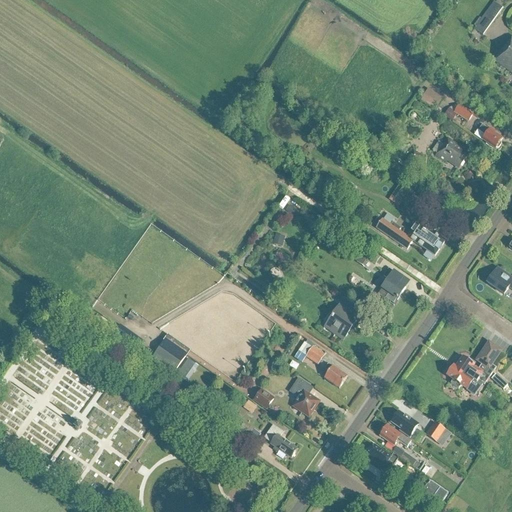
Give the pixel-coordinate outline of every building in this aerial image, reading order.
[(484,37),(504,10),(494,3),(474,30),(484,37)] [(511,40),(508,46),(507,45),(494,63),(511,75),(511,40)] [(428,88),(422,99),(437,108),(443,97),(428,88)] [(454,114),(457,116),(469,123),(473,115),(459,106),(455,113),(454,114)] [(454,114),(455,113),(449,109),(443,117),(452,123),(457,116),(454,114)] [(489,131),(482,126),(478,132),(485,137),(482,141),(495,150),(496,149),(499,150),(501,146),(500,144),(502,141),(495,135),(496,134),(490,130),(489,131)] [(396,140),(389,150),(400,157),(406,147),(396,140)] [(468,155),(448,140),(444,146),(439,143),(432,152),(437,155),(435,157),(445,164),(447,162),(458,170),(468,155)] [(415,167),(422,157),(414,151),(413,148),(405,160),(415,167)] [(398,183),(389,200),(400,206),(402,203),(408,206),(415,192),(398,183)] [(408,239),(413,243),(435,257),(445,242),(433,234),(435,230),(421,220),(408,239)] [(401,230),(393,224),(391,227),(383,221),(376,230),(407,252),(413,243),(408,239),(399,232),(401,230)] [(274,243),(283,246),(286,236),(277,233),(274,243)] [(368,249),(357,264),(364,269),(369,262),(375,266),(381,258),(368,249)] [(403,279),(394,273),(389,270),(384,278),(389,281),(382,290),(389,295),(388,296),(387,299),(394,304),(397,300),(398,300),(406,288),(403,287),(407,282),(403,279)] [(511,279),(502,273),(499,277),(494,274),(487,285),(503,296),(508,288),(511,290),(511,279)] [(344,340),(358,320),(356,318),(360,313),(343,302),(327,326),(337,333),(335,335),(344,340)] [(147,359),(151,352),(144,347),(146,344),(120,326),(111,338),(137,356),(139,353),(147,359)] [(172,378),(188,355),(166,339),(150,363),(172,378)] [(461,387),(471,393),(471,394),(475,388),(482,392),(486,387),(484,386),(496,369),(491,366),(501,352),(488,344),(476,362),(481,366),(478,371),(472,367),(473,367),(466,363),(466,359),(461,360),(461,363),(456,370),(454,369),(452,371),(451,370),(447,375),(449,376),(448,377),(454,381),(451,385),(459,391),(461,387)] [(318,366),(325,356),(313,348),(306,358),(318,366)] [(198,368),(188,360),(176,376),(187,384),(198,368)] [(328,366),(325,370),(329,373),(324,380),(339,390),(347,378),(333,368),(332,369),(328,366)] [(503,391),(508,386),(496,376),(491,381),(503,391)] [(308,417),(318,403),(308,397),(312,390),(299,381),(290,393),(300,400),(295,408),(308,417)] [(267,411),(273,401),(261,393),(255,402),(267,411)] [(252,415),(257,407),(249,402),(243,409),(252,415)] [(395,419),(391,424),(401,431),(400,433),(409,439),(418,426),(406,417),(405,418),(398,414),(397,415),(396,415),(394,418),(395,419)] [(79,430),(82,425),(77,421),(72,418),(69,424),(73,427),(79,430)] [(257,446),(260,441),(251,435),(254,430),(244,423),(238,432),(257,446)] [(438,445),(447,432),(434,423),(425,436),(438,445)] [(291,460),(295,454),(294,454),(296,451),(280,439),(283,434),(273,427),(264,440),(280,450),(279,451),(291,460)] [(411,444),(387,428),(380,438),(394,448),(398,442),(407,448),(411,444)] [(374,447),(368,456),(374,460),(370,466),(386,477),(398,460),(393,456),(391,458),(374,447)] [(416,461),(396,448),(393,453),(413,467),(416,463),(416,461)] [(408,454),(417,461),(422,455),(412,448),(408,454)] [(430,482),(421,496),(439,508),(448,495),(430,482)]
